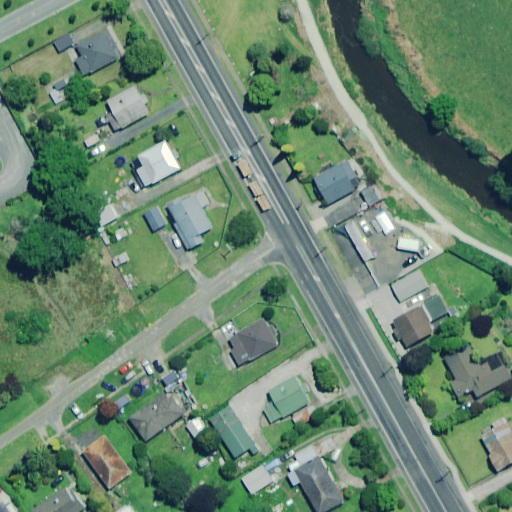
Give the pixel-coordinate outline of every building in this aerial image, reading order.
[(122,59),(109,31),(78,46),(83,57),(77,60),(85,76),(122,59)] [(80,43),(74,32),(59,41),(64,52),(80,43)] [(151,113),(137,87),(109,102),(115,113),(108,117),(116,132),(151,113)] [(173,153),(168,143),(130,162),(143,189),(181,170),(176,159),(180,157),(177,151),(173,153)] [(357,177),(349,161),(316,179),(329,205),(356,190),(351,180),(357,177)] [(381,201),(372,185),(362,191),(372,207),(381,201)] [(211,205),(204,192),(169,209),(189,250),(204,243),(200,235),(213,229),(203,208),(211,205)] [(167,225),(159,208),(145,215),(154,232),(167,225)] [(428,288),(419,272),(392,285),(401,302),(428,288)] [(430,323),(450,314),(453,320),(460,316),(455,306),(448,310),(442,297),(422,306),(430,323)] [(509,319),(499,305),(486,314),(496,328),(509,319)] [(430,323),(422,306),(391,322),(404,350),(436,335),(430,323)] [(279,346),(266,320),(227,340),(239,366),(279,346)] [(478,363),(469,346),(446,358),(457,380),(451,383),(459,398),(474,390),(478,397),(511,379),(511,378),(498,353),(478,363)] [(187,370),(180,358),(173,362),(180,375),(187,370)] [(314,403),(300,375),(270,390),(276,403),(264,409),(272,423),(300,408),(301,410),(314,403)] [(180,377),(173,380),(180,395),(187,391),(180,377)] [(186,415),(170,392),(131,419),(147,442),(186,415)] [(257,445),(229,405),(210,418),(237,459),(257,445)] [(511,465),(511,415),(495,424),(497,429),(482,437),(500,472),(511,465)] [(210,435),(199,418),(187,426),(198,442),(210,435)] [(132,473),(106,436),(83,452),(110,489),(132,473)] [(327,511),(346,501),(314,445),(296,456),(299,461),(290,467),(293,472),(288,475),(295,486),(301,483),(317,511),(327,511)] [(274,482),(264,466),(243,479),(253,495),(274,482)] [(81,511),(87,508),(70,485),(33,511),(81,511)]
